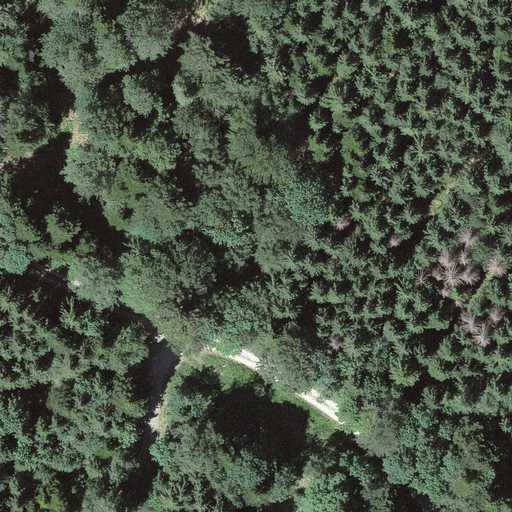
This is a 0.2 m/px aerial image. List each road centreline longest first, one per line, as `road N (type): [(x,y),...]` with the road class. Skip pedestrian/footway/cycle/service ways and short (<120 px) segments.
road 1 (track): [(430,511),(413,483),(263,362),(150,324)]
road 2 (track): [(150,324),(82,120),(61,0)]
road 3 (track): [(150,324),(152,376),(104,511)]
road 4 (track): [(0,250),(150,324)]
